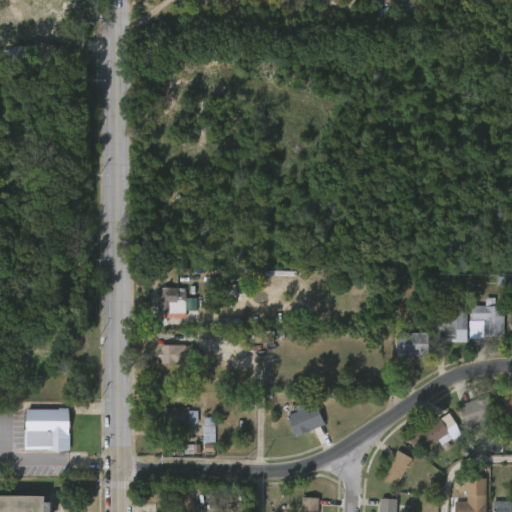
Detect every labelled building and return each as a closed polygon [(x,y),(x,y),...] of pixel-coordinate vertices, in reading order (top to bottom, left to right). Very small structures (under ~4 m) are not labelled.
[(52,61),(22,60),(22,44),(52,45),(52,61)] [(179,287),(185,288),(186,313),(162,312),(162,298),(159,298),(159,293),(162,293),(162,287),(179,287)] [(186,323),(186,310),(174,310),(174,299),(150,300),(151,328),(175,327),(175,323),(186,323)] [(502,306),(501,337),(481,337),(482,322),(469,322),(469,306),(502,306)] [(492,347),(494,318),(483,318),(484,310),(474,310),(474,318),(460,318),(460,333),(473,333),(472,346),(492,347)] [(466,313),(465,343),(445,343),(445,328),(434,327),(434,312),(466,313)] [(511,348),(511,325),(499,325),(499,349),(511,348)] [(400,356),(398,356),(398,333),(429,332),(430,355),(400,356)] [(186,345),(193,346),(193,363),(162,364),(162,357),(159,357),(159,351),(162,351),(162,345),(186,345)] [(385,366),(418,366),(418,345),(386,345),(385,366)] [(150,357),(151,376),(181,376),(181,357),(150,357)] [(494,418),(464,428),(456,405),(486,396),(494,418)] [(307,400),(310,406),(317,404),(325,424),(297,437),(288,416),(298,411),(295,406),(307,400)] [(494,429),(511,429),(511,406),(495,406),(494,429)] [(189,407),(189,411),(198,411),(198,423),(189,423),(190,426),(163,427),(162,408),(189,407)] [(66,413),(66,450),(62,450),(62,452),(54,452),(54,450),(46,450),(46,449),(21,449),(21,430),(23,430),(23,409),(66,408),(66,413)] [(448,416),(452,437),(483,430),(479,410),(448,416)] [(314,438),(305,413),(286,420),(287,423),(277,427),(284,448),(314,438)] [(454,438),(443,445),(439,440),(426,449),(416,434),(441,418),(454,438)] [(187,436),(187,423),(178,423),(178,420),(152,419),(152,435),(187,436)] [(204,454),(204,429),(192,430),(193,455),(204,454)] [(431,456),(441,451),(431,433),(410,445),(418,458),(429,452),(431,456)] [(413,458),(398,485),(384,477),(399,450),(413,458)] [(373,490),(388,496),(400,469),(385,462),(373,490)] [(485,477),(485,511),(453,511),(453,499),(465,499),(465,476),(485,477)] [(0,511),(0,493),(42,494),(42,500),(49,500),(49,511),(0,511)] [(317,505),(316,511),(298,511),(300,496),(317,497),(317,505)] [(399,499),(399,511),(380,511),(381,499),(399,499)] [(508,501),(508,503),(511,503),(511,511),(492,511),(492,501),(508,501)]
